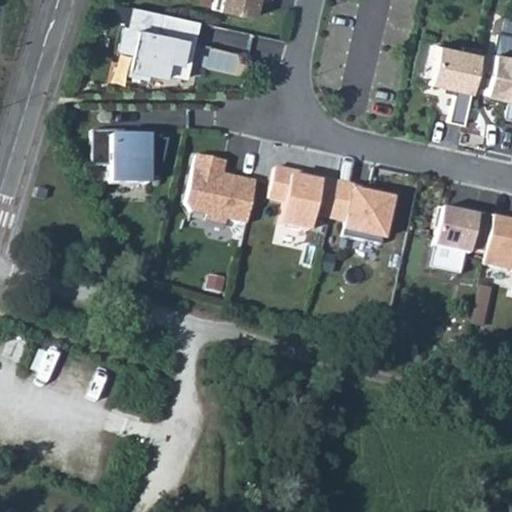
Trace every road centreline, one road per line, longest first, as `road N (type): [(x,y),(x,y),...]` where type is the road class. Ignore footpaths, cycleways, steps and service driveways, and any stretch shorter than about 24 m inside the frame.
road 1 (track): [(206,330),(511,411)]
road 2 (residential): [(511,175),(336,137),(296,111)]
road 3 (tertiary): [(0,208),(64,0)]
